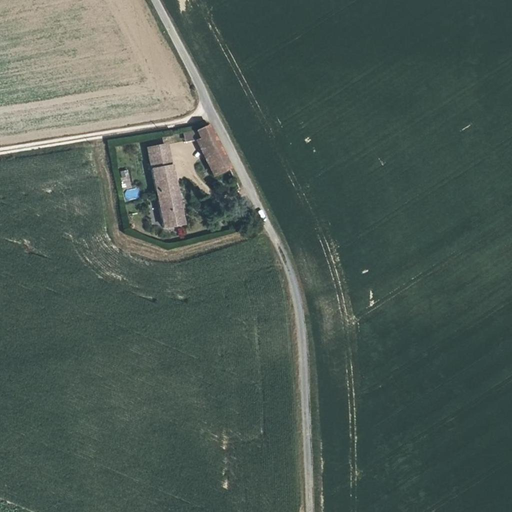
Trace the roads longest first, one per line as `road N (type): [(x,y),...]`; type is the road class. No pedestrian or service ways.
road 1 (track): [(208,110),(276,234),(301,309),(312,511)]
road 2 (track): [(208,110),(187,123),(0,153)]
road 3 (unclassified): [(151,0),(208,110)]
